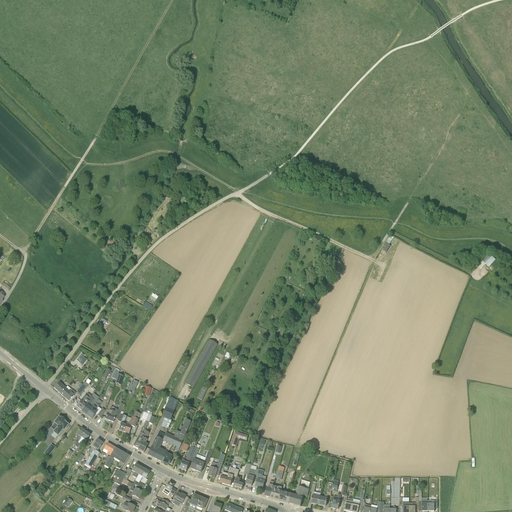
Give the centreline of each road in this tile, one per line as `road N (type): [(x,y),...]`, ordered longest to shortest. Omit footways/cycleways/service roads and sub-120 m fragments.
road 1 (unclassified): [(44,389),(154,244),(237,193)]
road 2 (track): [(413,192),(373,256),(237,193)]
road 3 (track): [(80,161),(171,0)]
road 4 (tertiary): [(163,470),(44,389)]
road 5 (tertiary): [(284,511),(163,470)]
